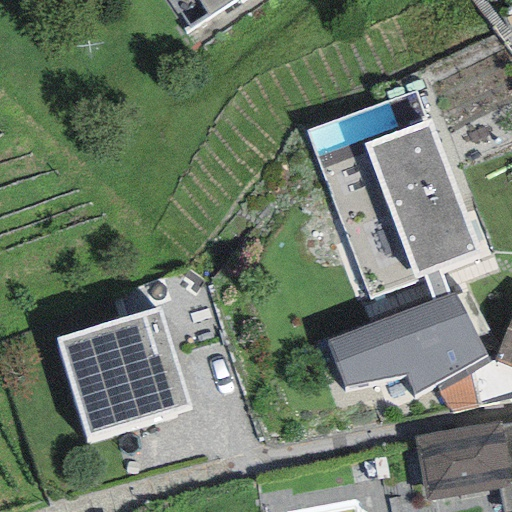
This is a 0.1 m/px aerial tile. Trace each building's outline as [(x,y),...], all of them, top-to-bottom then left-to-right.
[(168,0),(188,31),(236,0),(168,0)] [(430,120),(363,146),(414,278),(422,275),(439,268),(482,252),(430,120)] [(449,295),(439,268),(422,275),(432,302),(449,295)] [(432,302),(325,341),(344,387),(406,375),(414,396),(487,357),(454,293),(449,295),(432,302)] [(161,308),(55,339),(85,440),(190,409),(161,308)] [(511,318),(494,361),(511,368),(511,318)] [(511,511),(511,419),(413,437),(425,502),(500,489),(503,511),(511,511)]
